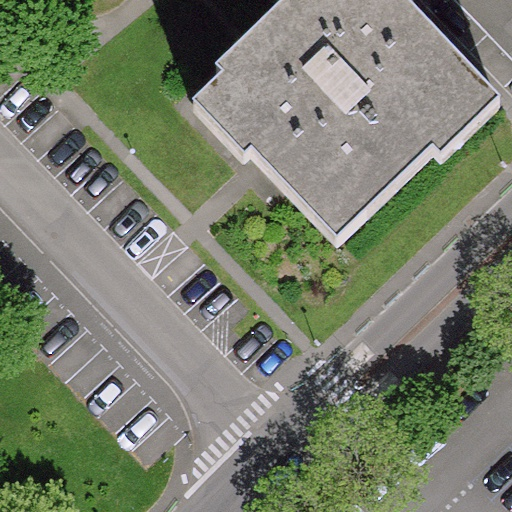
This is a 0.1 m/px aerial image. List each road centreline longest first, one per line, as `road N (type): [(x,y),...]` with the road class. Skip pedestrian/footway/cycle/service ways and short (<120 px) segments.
road 1 (residential): [(0,158),(274,464)]
road 2 (unclassified): [(511,245),(274,464)]
